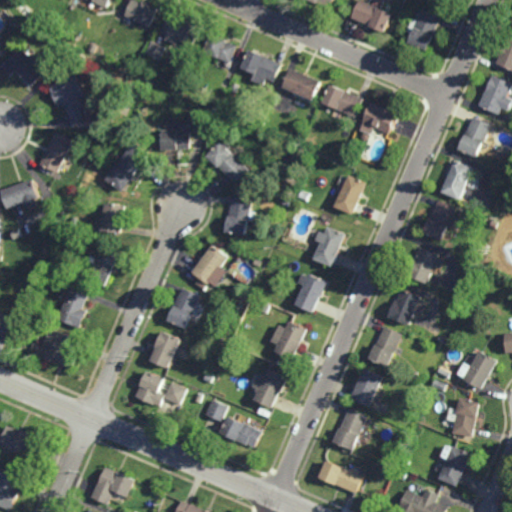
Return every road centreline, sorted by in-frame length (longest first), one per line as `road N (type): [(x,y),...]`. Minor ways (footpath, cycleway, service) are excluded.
road 1 (residential): [(487,0),(277,498)]
road 2 (residential): [(309,511),(0,378)]
road 3 (residential): [(446,98),(226,0)]
road 4 (residential): [(185,201),(91,417)]
